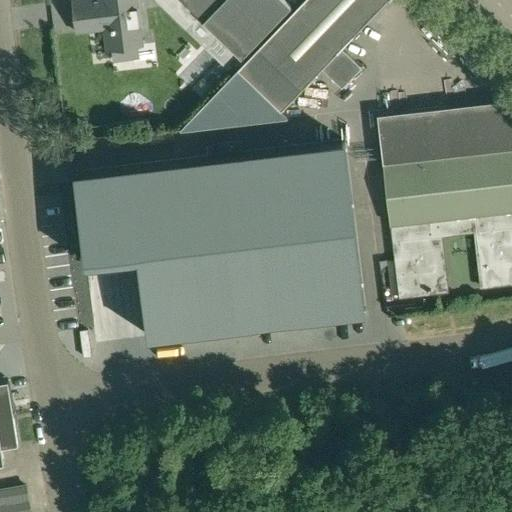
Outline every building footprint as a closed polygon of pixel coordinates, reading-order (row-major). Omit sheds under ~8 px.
[(108,49),(143,45),(137,0),(73,0),(77,25),(104,22),(108,49)] [(293,0),(186,0),(243,53),(293,0)] [(320,69),(386,0),(303,0),(238,68),(282,110),(301,89),(321,109),(341,89),(320,69)] [(464,156),(511,149),(511,100),(511,98),(458,105),(464,156)] [(442,235),(454,234),(452,218),(511,211),(511,149),(464,156),(458,105),(378,114),(379,125),(384,164),(396,275),(399,297),(449,292),(442,235)] [(345,139),(75,171),(75,174),(86,263),(87,263),(139,257),(148,337),(366,311),(345,139)] [(511,211),(452,218),(454,234),(474,232),(480,288),(511,284),(511,211)] [(0,414),(14,412),(14,411),(11,411),(9,400),(12,399),(9,379),(0,380),(0,414)] [(0,414),(0,463),(4,462),(2,446),(19,444),(16,424),(13,424),(11,413),(14,412),(0,414)] [(31,511),(27,485),(0,489),(0,511),(31,511)]
